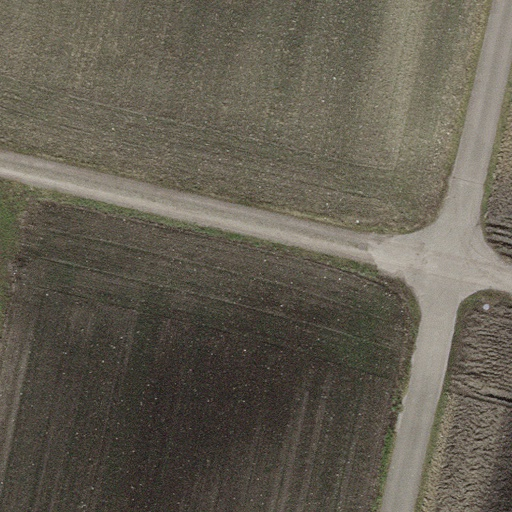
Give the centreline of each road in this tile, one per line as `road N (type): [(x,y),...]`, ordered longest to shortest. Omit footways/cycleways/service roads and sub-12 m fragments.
road 1 (track): [(0,165),(511,284)]
road 2 (track): [(511,119),(421,511)]
